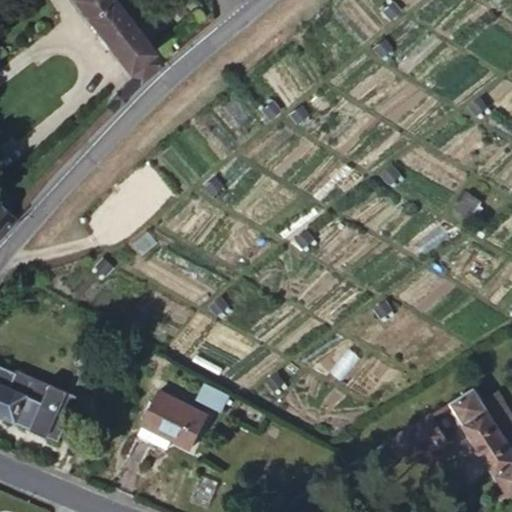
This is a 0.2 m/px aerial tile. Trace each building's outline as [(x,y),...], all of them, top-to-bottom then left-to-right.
[(140,84),(161,65),(150,50),(151,49),(112,0),(74,0),(75,2),(84,13),(83,14),(126,69),(126,68),(133,76),(140,84)] [(119,105),(140,84),(133,76),(112,98),(119,105)] [(112,111),(119,105),(112,98),(106,105),(112,111)] [(0,236),(15,220),(0,207),(0,236)] [(7,384),(0,381),(0,413),(57,439),(76,394),(14,368),(11,375),(7,384)] [(0,370),(0,381),(7,384),(11,375),(0,370)] [(206,383),(198,399),(223,411),(230,395),(206,383)] [(476,386),(453,400),(510,492),(511,491),(511,411),(499,390),(484,399),(476,386)] [(158,390),(142,423),(174,439),(191,447),(208,414),(158,390)] [(443,411),(408,432),(424,456),(458,434),(443,411)] [(174,439),(142,423),(138,432),(170,448),(174,439)]
